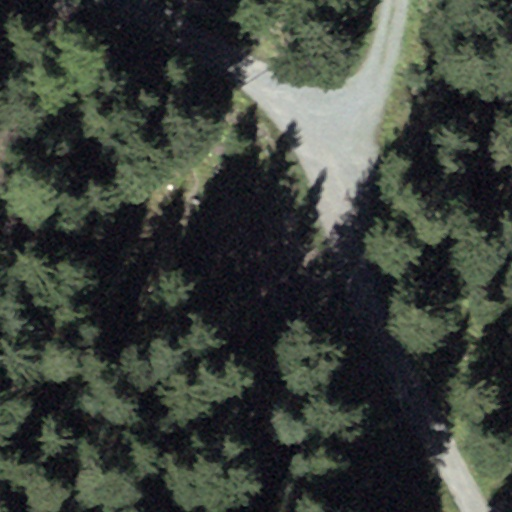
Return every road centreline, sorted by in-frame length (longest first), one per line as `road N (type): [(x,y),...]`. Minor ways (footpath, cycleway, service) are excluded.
road 1 (track): [(107,0),(328,142),(368,307),(471,511)]
road 2 (track): [(408,0),(328,142)]
